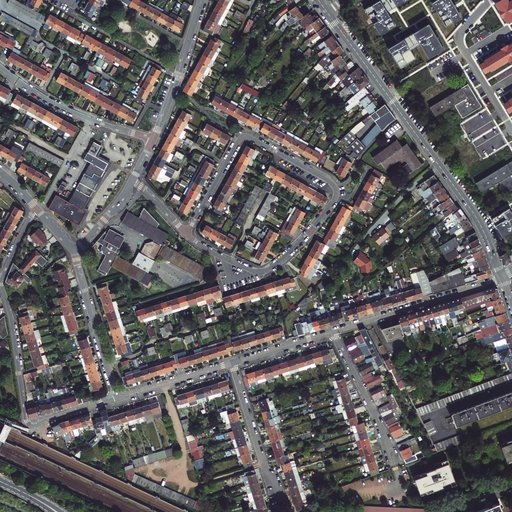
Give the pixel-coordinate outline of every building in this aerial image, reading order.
[(43,0),(42,0),(31,0),(29,6),(30,7),(34,9),(37,10),(40,5),(43,0)] [(89,0),(89,2),(102,9),(103,6),(106,2),(105,1),(102,0),(89,0)] [(137,9),(141,2),(138,0),(132,0),(130,5),(134,7),(137,9)] [(219,0),(220,0),(218,4),(226,8),(231,1),(229,0),(219,0)] [(276,11),(269,20),(272,23),(275,19),(276,19),(280,14),(293,5),(292,5),(299,0),(292,0),(290,2),(286,5),(276,11)] [(403,0),(377,0),(364,8),(379,33),(393,24),(385,11),(403,0)] [(449,0),(433,0),(430,2),(444,25),(459,16),(449,0)] [(511,2),(510,3),(508,0),(502,0),(497,3),(508,21),(511,18),(511,2)] [(99,13),(102,9),(89,2),(87,6),(84,10),(86,11),(84,14),(91,18),(95,11),(99,13)] [(144,13),(148,5),(141,2),(137,9),(140,11),(144,13)] [(215,8),(214,11),(224,17),(229,10),(226,8),(218,4),(215,8)] [(155,9),(148,5),(144,13),(147,15),(151,17),(155,9)] [(290,17),(300,10),(298,7),(296,5),(280,16),(275,22),(277,24),(285,15),(286,14),(288,17),(289,16),(290,17)] [(155,19),(158,21),(162,13),(155,9),(151,17),(155,19)] [(299,19),(304,15),(302,13),(300,10),(290,17),(286,20),(289,25),(299,19)] [(209,18),(220,24),(224,17),(214,11),(212,14),(209,18)] [(311,23),(320,16),(318,13),(314,15),(310,11),(304,15),(299,19),(305,27),(307,26),(311,23)] [(162,23),(165,24),(169,17),(162,13),(158,21),(162,23)] [(49,17),(45,24),(43,27),(48,30),(51,25),(54,27),(58,19),(55,17),(50,14),(49,17)] [(169,17),(165,24),(168,26),(172,29),(178,18),(171,14),(169,17)] [(320,16),(311,23),(307,26),(313,35),(317,32),(327,25),(324,21),(320,16)] [(181,19),(178,18),(172,29),(176,31),(179,32),(183,24),(179,22),(181,19)] [(205,30),(215,35),(221,25),(220,24),(209,18),(207,22),(205,26),(206,27),(205,30)] [(54,27),(61,31),(66,22),(63,21),(58,19),(54,27)] [(248,20),(242,33),(246,35),(252,22),(248,20)] [(61,31),(70,35),(75,27),(70,25),(66,22),(61,31)] [(427,23),(386,48),(398,68),(414,58),(409,49),(419,44),(427,57),(442,48),(427,23)] [(310,37),(312,40),(314,39),(315,41),(321,36),(324,40),(333,34),(330,29),(327,25),(317,32),(313,35),(310,37)] [(70,35),(68,38),(76,43),(78,40),(80,41),(85,33),(82,32),(83,32),(80,30),(75,27),(70,35)] [(4,33),(3,36),(13,42),(14,39),(4,33)] [(87,35),(85,33),(80,41),(91,47),(95,39),(90,36),(88,34),(87,35)] [(326,47),(337,39),(335,36),(333,34),(324,40),(319,45),(315,47),(313,49),(312,50),(314,53),(316,50),(317,51),(325,45),(326,47)] [(29,47),(32,49),(36,42),(33,40),(34,37),(31,35),(30,35),(26,43),(30,45),(29,47)] [(13,42),(3,36),(0,40),(0,44),(2,46),(5,48),(6,46),(9,48),(13,42)] [(208,46),(216,51),(219,47),(223,40),(216,36),(214,40),(212,39),(210,42),(208,46)] [(91,47),(98,52),(103,43),(99,41),(95,39),(91,47)] [(329,49),(331,51),(341,44),(339,41),(337,39),(326,47),(318,53),(317,54),(319,56),(329,49)] [(32,49),(39,53),(44,44),(41,43),(39,44),(36,42),(32,49)] [(482,63),(486,70),(491,67),(492,68),(510,57),(511,58),(511,57),(511,42),(509,44),(508,43),(504,46),(504,47),(486,59),(487,60),(482,63)] [(98,52),(106,56),(110,47),(106,45),(103,43),(98,52)] [(343,47),(341,44),(331,51),(323,58),(318,63),(324,68),(328,63),(332,60),(341,53),(345,50),(343,47)] [(206,50),(204,53),(212,58),(216,51),(208,46),(206,50)] [(106,56),(113,60),(117,52),(114,49),(110,47),(106,56)] [(11,62),(15,64),(19,56),(12,52),(8,60),(11,62)] [(101,58),(97,65),(100,66),(103,61),(106,56),(98,52),(96,55),(101,58)] [(116,62),(120,64),(125,56),(121,53),(117,52),(113,60),(116,62)] [(202,56),(199,61),(208,66),(212,58),(204,53),(202,56)] [(345,59),(341,53),(332,60),(328,63),(324,68),(329,72),(338,64),(342,68),(343,67),(348,64),(345,59)] [(19,66),(22,68),(26,60),(27,58),(20,54),(19,56),(15,64),(19,66)] [(129,58),(125,56),(120,64),(128,69),(133,60),(129,58)] [(25,70),(29,72),(33,64),(26,60),(22,68),(25,70)] [(197,65),(195,69),(204,74),(208,66),(199,61),(197,65)] [(353,63),(352,61),(348,64),(343,67),(344,68),(337,73),(341,79),(348,73),(346,70),(349,68),(349,69),(355,65),(353,63)] [(81,64),(77,62),(72,70),(76,73),(81,64)] [(150,64),(147,71),(158,77),(160,74),(162,70),(161,69),(162,67),(153,62),(151,65),(150,64)] [(32,74),(35,76),(40,68),(33,64),(29,72),(32,74)] [(40,68),(35,76),(40,78),(46,82),(53,70),(42,64),(40,68)] [(343,81),(347,86),(348,85),(349,86),(364,73),(361,69),(359,65),(343,81)] [(191,77),(199,81),(204,74),(195,69),(193,73),(191,77)] [(147,71),(142,79),(153,85),(156,81),(158,77),(147,71)] [(60,83),(64,85),(69,76),(61,72),(57,81),(60,83)] [(367,77),(364,73),(349,86),(348,85),(347,86),(339,93),(341,95),(337,98),(339,100),(347,94),(348,95),(353,91),(355,89),(354,89),(357,87),(360,91),(365,86),(370,81),(367,77)] [(69,76),(64,85),(68,87),(72,89),(76,80),(69,76)] [(183,91),(192,96),(197,85),(200,87),(202,83),(199,81),(191,77),(188,82),(183,91)] [(142,79),(139,85),(150,91),(151,88),(153,85),(142,79)] [(76,91),(79,93),(84,84),(76,80),(72,89),(76,91)] [(469,83),(431,106),(437,116),(456,104),(463,117),(482,106),(469,83)] [(83,95),(87,97),(92,89),(84,84),(79,93),(83,95)] [(251,88),(241,84),(238,87),(248,92),(251,88)] [(4,85),(0,92),(0,97),(6,101),(7,98),(10,99),(14,93),(11,91),(12,89),(8,87),(4,85)] [(150,91),(139,85),(137,90),(147,96),(148,94),(150,91)] [(368,90),(365,86),(360,91),(356,95),(351,99),(348,102),(351,104),(346,108),(349,112),(358,103),(371,93),(368,90)] [(248,92),(253,95),(258,98),(261,94),(251,88),(248,92)] [(90,99),(94,101),(99,92),(92,89),(87,97),(90,99)] [(98,103),(102,105),(107,97),(99,92),(94,101),(98,103)] [(136,97),(142,100),(144,97),(145,98),(146,96),(139,92),(136,97)] [(21,105),(25,97),(20,94),(18,93),(17,94),(14,93),(10,99),(21,105)] [(362,109),(375,98),(373,96),(371,93),(358,103),(362,109)] [(215,105),(219,107),(223,99),(216,95),(211,103),(215,105)] [(25,97),(21,105),(28,109),(33,101),(29,98),(25,97)] [(110,109),(114,101),(107,97),(102,105),(106,107),(110,109)] [(368,116),(371,114),(381,106),(378,102),(375,98),(362,109),(368,116)] [(21,105),(10,99),(8,103),(19,108),(21,105)] [(226,111),(231,103),(223,99),(219,107),(222,109),(226,111)] [(28,109),(36,113),(40,105),(37,103),(33,101),(28,109)] [(118,113),(122,105),(114,101),(110,109),(113,111),(118,113)] [(233,115),(237,107),(231,103),(226,111),(230,113),(233,115)] [(371,114),(376,121),(385,114),(390,110),(388,106),(385,103),(381,106),(371,114)] [(240,118),(246,107),(239,104),(237,107),(233,115),(237,116),(240,118)] [(36,113),(44,117),(48,109),(44,107),(40,105),(36,113)] [(129,109),(122,105),(118,113),(122,115),(125,117),(129,109)] [(140,109),(132,105),(131,106),(129,109),(125,117),(129,119),(133,121),(140,109)] [(179,117),(188,122),(194,111),(187,107),(185,110),(183,109),(181,113),(179,117)] [(243,120),(247,122),(253,111),(246,107),(240,118),(243,120)] [(48,109),(44,117),(51,121),(56,113),(52,111),(48,109)] [(264,117),(253,111),(247,122),(251,124),(254,126),(255,124),(258,126),(262,120),(264,117)] [(56,113),(51,121),(59,125),(63,117),(60,115),(56,113)] [(383,127),(390,120),(388,117),(385,114),(376,121),(377,121),(376,122),(376,124),(377,123),(378,123),(380,122),(381,122),(380,123),(383,127)] [(63,117),(59,125),(57,128),(64,132),(66,129),(70,121),(67,119),(63,117)] [(184,130),(188,122),(179,117),(177,121),(175,125),(184,130)] [(274,122),(264,117),(262,120),(272,126),(274,122)] [(268,133),(272,126),(262,120),(258,126),(261,128),(261,129),(263,131),(268,133)] [(74,123),(70,121),(66,129),(74,133),(79,125),(74,123)] [(303,121),(301,124),(308,129),(310,126),(303,121)] [(275,137),(281,126),(274,122),(272,126),(268,133),(271,135),(275,137)] [(357,158),(381,130),(376,124),(361,141),(356,135),(361,130),(365,127),(361,122),(356,126),(343,139),(355,151),(350,155),(354,157),(357,158)] [(202,132),(210,136),(215,128),(212,126),(207,123),(202,132)] [(187,132),(184,130),(175,125),(173,129),(171,133),(179,138),(182,139),(187,132)] [(288,130),(281,126),(275,137),(278,139),(282,141),(288,130)] [(210,136),(217,140),(222,132),(219,130),(215,128),(210,136)] [(295,134),(288,130),(282,141),(286,143),(289,145),(295,134)] [(226,134),(222,132),(217,140),(225,145),(230,136),(226,134)] [(166,141),(175,145),(179,138),(171,133),(168,137),(166,141)] [(293,147),(296,149),(303,138),(295,134),(289,145),(293,147)] [(300,151),(303,153),(307,145),(309,142),(303,138),(296,149),(300,151)] [(392,141),(390,143),(371,156),(377,164),(380,161),(385,169),(403,157),(407,162),(402,165),(408,174),(422,163),(411,148),(407,142),(402,146),(397,138),(392,141)] [(93,140),(87,151),(94,154),(97,149),(100,143),(93,140)] [(171,153),(175,145),(166,141),(165,144),(162,148),(171,153)] [(11,148),(5,145),(0,153),(3,154),(7,156),(11,148)] [(245,150),(243,153),(251,158),(256,150),(247,145),(245,150)] [(311,157),(315,149),(307,145),(303,153),(307,155),(311,157)] [(318,159),(321,160),(324,155),(326,151),(317,146),(315,149),(311,157),(314,159),(317,160),(318,159)] [(22,154),(11,148),(7,156),(12,159),(15,161),(16,160),(18,161),(22,154)] [(174,154),(171,153),(162,148),(160,152),(158,156),(166,160),(170,162),(174,154)] [(107,161),(94,154),(87,151),(84,157),(90,160),(104,167),(105,164),(107,161)] [(340,164),(348,168),(351,163),(354,157),(350,155),(349,155),(346,152),(344,157),(340,164)] [(241,157),(239,160),(247,165),(251,158),(243,153),(241,157)] [(26,156),(22,154),(18,161),(22,163),(19,170),(23,172),(26,174),(30,166),(23,162),(26,156)] [(206,155),(200,166),(203,168),(209,157),(206,155)] [(164,164),(166,160),(158,156),(156,160),(154,163),(174,174),(175,171),(164,164)] [(209,157),(203,168),(211,172),(213,167),(215,164),(213,163),(215,160),(209,157)] [(90,160),(85,171),(92,174),(94,170),(100,174),(101,171),(104,167),(90,160)] [(236,164),(234,168),(243,173),(247,165),(239,160),(236,164)] [(511,160),(477,182),(483,191),(502,180),(509,193),(511,191),(511,160)] [(172,177),(174,174),(154,163),(152,167),(150,171),(148,175),(156,179),(160,172),(165,174),(165,173),(172,177)] [(346,172),(348,168),(340,164),(335,171),(344,176),(346,172)] [(263,172),(273,178),(278,170),(273,167),(270,166),(269,167),(267,165),(263,172)] [(37,170),(30,166),(26,174),(29,176),(33,178),(37,170)] [(203,168),(199,175),(206,179),(208,176),(211,172),(203,168)] [(232,171),(230,175),(243,182),(244,183),(246,178),(241,176),(243,173),(234,168),(232,171)] [(371,175),(368,180),(376,184),(379,186),(382,182),(378,181),(383,173),(375,168),(371,175)] [(37,170),(33,178),(37,180),(41,182),(45,174),(37,170)] [(92,174),(85,171),(83,174),(96,181),(98,178),(100,174),(94,170),(92,174)] [(281,182),(285,174),(281,172),(278,170),(273,178),(281,182)] [(51,177),(45,174),(41,182),(43,183),(46,185),(51,177)] [(96,181),(83,174),(80,181),(93,188),(95,184),(96,181)] [(281,182),(288,186),(293,178),(289,176),(285,174),(281,182)] [(436,177),(434,174),(419,185),(421,188),(436,177)] [(199,175),(195,182),(203,186),(204,183),(206,179),(199,175)] [(228,179),(226,183),(237,189),(239,185),(241,186),(243,182),(230,175),(228,179)] [(422,189),(428,197),(443,186),(440,181),(436,177),(421,188),(422,189)] [(288,186),(296,191),(300,183),(297,180),(293,178),(288,186)] [(188,187),(191,189),(199,193),(201,190),(203,186),(195,182),(192,180),(188,187)] [(366,184),(364,188),(372,192),(375,194),(379,186),(376,184),(368,180),(366,184)] [(93,188),(80,181),(76,187),(89,194),(91,191),(93,188)] [(224,186),(222,190),(230,195),(233,191),(235,192),(237,189),(226,183),(224,186)] [(296,191),(303,195),(308,187),(304,184),(300,183),(296,191)] [(443,186),(428,197),(427,198),(431,203),(447,191),(445,189),(443,186)] [(89,194),(76,187),(73,194),(86,201),(88,198),(89,194)] [(303,195),(311,199),(316,191),(312,189),(308,187),(303,195)] [(362,192),(360,195),(373,203),(375,199),(370,196),(372,192),(364,188),(362,192)] [(187,196),(195,200),(197,196),(199,193),(191,189),(187,196)] [(422,189),(419,191),(425,200),(427,198),(428,197),(422,189)] [(220,194),(218,197),(226,202),(230,195),(222,190),(220,194)] [(319,203),(322,205),(328,198),(323,196),(323,195),(320,194),(316,191),(311,199),(319,203)] [(447,191),(431,203),(433,205),(435,208),(439,205),(451,197),(449,194),(447,191)] [(86,210),(83,208),(70,201),(56,194),(49,207),(50,208),(56,211),(79,223),(80,222),(83,217),(86,210)] [(86,201),(73,194),(70,201),(83,208),(84,205),(86,201)] [(357,201),(354,206),(357,208),(362,210),(364,208),(369,211),(373,203),(360,195),(357,201)] [(187,196),(183,203),(191,207),(193,204),(195,200),(187,196)] [(226,202),(218,197),(216,201),(213,205),(216,207),(214,210),(220,213),(222,214),(224,210),(222,209),(226,202)] [(451,197),(439,205),(435,208),(437,211),(439,213),(443,211),(454,202),(453,200),(451,197)] [(454,202),(443,211),(446,215),(458,207),(456,205),(454,202)] [(189,210),(191,207),(183,203),(182,206),(180,209),(188,213),(189,210)] [(351,219),(357,208),(354,206),(351,204),(348,203),(346,206),(344,205),(343,208),(340,212),(351,219)] [(460,205),(458,207),(448,215),(451,219),(445,223),(447,226),(450,224),(465,213),(462,209),(460,205)] [(11,213),(19,217),(20,214),(23,210),(15,206),(11,213)] [(156,239),(164,244),(159,254),(204,280),(209,270),(167,246),(170,241),(167,239),(169,234),(157,227),(160,223),(145,206),(142,212),(143,213),(140,217),(129,210),(123,221),(156,239)] [(290,213),(302,220),(304,216),(305,213),(294,207),(293,209),(291,208),(289,212),(290,213)] [(511,213),(508,208),(491,218),(502,236),(511,230),(511,213)] [(338,216),(336,220),(344,224),(347,226),(351,219),(340,212),(338,216)] [(8,220),(15,224),(17,221),(19,217),(11,213),(8,220)] [(286,220),(298,227),(300,223),(302,220),(290,213),(286,220)] [(465,213),(450,224),(451,226),(446,229),(448,231),(456,226),(468,218),(466,216),(465,213)] [(468,218),(456,226),(458,230),(470,222),(469,220),(468,218)] [(8,220),(4,227),(12,231),(13,227),(15,224),(8,220)] [(298,227),(286,220),(280,230),(289,235),(291,233),(293,234),(296,230),(298,227)] [(334,223),(332,227),(340,232),(343,233),(347,226),(344,224),(336,220),(334,223)] [(470,222),(458,230),(461,234),(473,226),(472,224),(470,222)] [(205,224),(201,232),(205,234),(208,236),(213,228),(205,224)] [(266,235),(274,239),(276,236),(278,232),(268,226),(265,231),(263,230),(262,233),(266,235)] [(0,234),(8,238),(10,234),(12,231),(4,227),(0,234)] [(40,227),(31,235),(38,243),(39,242),(42,245),(49,239),(46,236),(47,235),(43,231),(40,227)] [(113,264),(119,254),(123,247),(121,246),(126,235),(112,227),(109,231),(106,230),(98,239),(105,242),(102,249),(108,253),(99,269),(107,273),(108,271),(109,271),(113,264)] [(328,233),(325,238),(332,242),(336,244),(337,242),(338,243),(343,233),(340,232),(332,227),(328,233)] [(438,232),(434,227),(429,231),(432,236),(438,232)] [(213,228),(208,236),(212,238),(215,240),(220,232),(213,228)] [(373,239),(379,247),(390,238),(389,237),(392,235),(390,232),(388,229),(385,231),(384,230),(373,239)] [(220,232),(215,240),(219,242),(222,244),(227,236),(220,232)] [(466,248),(467,250),(480,243),(478,238),(476,232),(467,238),(468,239),(463,242),(464,245),(463,246),(465,249),(466,248)] [(227,236),(222,244),(226,246),(229,248),(236,237),(229,233),(227,236)] [(262,242),(270,246),(272,243),(274,239),(266,235),(262,242)] [(457,240),(456,237),(439,248),(447,261),(459,254),(456,250),(455,250),(454,248),(460,245),(457,240)] [(316,242),(314,246),(322,251),(326,253),(331,246),(334,248),(336,244),(332,242),(325,238),(324,241),(318,239),(316,242)] [(142,250),(135,263),(150,271),(159,254),(164,244),(156,239),(155,241),(148,241),(143,251),(142,250)] [(258,248),(266,253),(268,250),(270,246),(262,242),(259,240),(255,246),(258,248)] [(467,250),(466,251),(469,256),(482,249),(481,246),(480,243),(467,250)] [(312,251),(310,254),(318,258),(322,251),(314,246),(312,251)] [(67,253),(64,248),(58,251),(61,256),(67,253)] [(266,253),(258,248),(254,256),(262,260),(264,257),(266,253)] [(482,249),(469,256),(465,258),(466,260),(469,259),(471,262),(472,262),(485,256),(483,252),(482,249)] [(36,250),(31,256),(30,255),(29,255),(28,256),(28,257),(28,258),(29,259),(21,268),(25,272),(35,259),(43,266),(48,260),(44,255),(41,253),(40,254),(36,250)] [(503,267),(511,262),(511,250),(499,257),(503,267)] [(365,257),(359,252),(357,255),(356,256),(357,257),(352,262),(357,266),(358,266),(360,267),(361,273),(368,272),(368,269),(370,269),(369,262),(369,261),(365,258),(365,257)] [(119,254),(113,264),(149,284),(155,274),(150,271),(135,263),(119,254)] [(308,257),(306,261),(317,268),(321,260),(318,258),(310,254),(308,257)] [(486,260),(485,256),(472,262),(474,267),(472,267),(473,269),(488,264),(486,260)] [(311,279),(317,268),(306,261),(303,265),(301,269),(304,270),(301,274),(311,279)] [(31,278),(25,272),(21,268),(15,262),(7,281),(10,284),(12,281),(14,283),(18,286),(24,279),(29,283),(32,281),(31,278)] [(488,264),(473,269),(472,269),(474,274),(476,273),(477,274),(490,270),(489,267),(488,264)] [(442,291),(448,289),(447,284),(464,278),(465,278),(463,273),(465,272),(462,266),(429,281),(433,293),(442,291)] [(65,267),(55,270),(58,279),(60,279),(61,282),(70,279),(69,275),(68,276),(67,272),(65,267)] [(415,287),(418,298),(426,296),(433,293),(429,281),(423,269),(410,273),(413,284),(415,287)] [(476,273),(474,274),(474,275),(465,278),(464,278),(466,283),(474,281),(490,276),(491,273),(490,270),(477,274),(476,273)] [(287,278),(282,280),(285,288),(294,286),(295,289),(298,288),(295,278),(292,279),(291,277),(287,278)] [(447,284),(448,289),(466,283),(464,278),(447,284)] [(72,283),(70,279),(61,282),(62,286),(60,286),(63,296),(73,292),(72,286),(71,283),(72,283)] [(277,291),(285,288),(282,280),(278,281),(274,282),(277,291)] [(410,300),(413,299),(409,289),(409,287),(408,285),(404,287),(404,285),(405,285),(403,280),(400,281),(402,287),(407,301),(410,300)] [(100,296),(109,293),(106,281),(99,283),(100,287),(98,288),(99,291),(100,296)] [(270,284),(266,285),(269,293),(277,291),(274,282),(270,284)] [(321,282),(317,286),(320,296),(325,294),(321,282)] [(215,286),(211,288),(213,296),(222,294),(219,285),(215,286)] [(261,296),(269,293),(266,285),(262,286),(258,287),(261,296)] [(253,298),(261,296),(258,287),(254,288),(250,290),(253,298)] [(395,293),(398,304),(400,303),(402,303),(397,287),(393,289),(395,293)] [(399,287),(397,287),(402,303),(404,302),(407,301),(402,287),(400,288),(399,287)] [(409,289),(413,299),(415,299),(418,298),(415,287),(409,289)] [(463,305),(464,310),(481,304),(485,302),(501,297),(497,288),(495,287),(490,289),(461,298),(463,305)] [(213,296),(211,288),(207,289),(203,290),(205,299),(213,296)] [(205,299),(203,290),(199,291),(194,293),(197,301),(205,299)] [(253,298),(250,290),(245,291),(240,292),(243,301),(253,298)] [(385,308),(381,297),(380,295),(380,293),(379,290),(376,291),(379,298),(375,299),(379,310),(382,309),(385,308)] [(232,295),(235,304),(236,308),(240,307),(239,303),(243,301),(240,292),(236,294),(232,295)] [(102,300),(103,304),(112,302),(109,293),(100,296),(102,300)] [(190,294),(186,295),(189,304),(197,301),(194,293),(190,294)] [(60,298),(62,305),(71,302),(70,298),(69,295),(60,298)] [(182,297),(178,298),(180,306),(189,304),(186,295),(182,297)] [(223,298),(226,307),(235,304),(232,295),(228,296),(223,298)] [(394,305),(391,295),(386,296),(389,307),(392,306),(394,305)] [(342,297),(338,299),(344,320),(349,318),(354,317),(348,299),(343,301),(342,297)] [(501,297),(485,302),(486,304),(487,308),(502,302),(501,300),(501,297)] [(169,300),(172,309),(180,306),(178,298),(174,299),(169,300)] [(335,308),(339,321),(342,321),(344,320),(338,299),(338,298),(333,300),(335,308)] [(358,316),(355,305),(354,302),(353,299),(353,298),(348,299),(354,317),(356,316),(358,316)] [(463,305),(461,298),(458,299),(456,299),(460,312),(463,311),(463,313),(465,312),(464,310),(463,305)] [(379,310),(375,299),(370,301),(374,311),(376,310),(379,310)] [(451,301),(455,315),(460,313),(460,312),(456,299),(454,300),(451,301)] [(166,301),(161,303),(165,315),(173,313),(172,309),(169,300),(166,301)] [(298,302),(300,310),(308,308),(305,300),(298,302)] [(366,302),(369,313),(371,312),(374,311),(370,301),(366,302)] [(456,317),(455,315),(451,301),(449,302),(446,302),(450,316),(451,319),(456,317)] [(62,305),(65,314),(74,311),(72,307),(71,302),(62,305)] [(104,309),(106,313),(114,310),(112,302),(103,304),(104,309)] [(361,304),(364,314),(366,313),(369,313),(366,302),(361,304)] [(441,304),(445,317),(450,316),(446,302),(444,303),(441,304)] [(485,313),(504,307),(503,305),(502,302),(487,308),(488,310),(482,312),(482,314),(485,313)] [(157,304),(153,305),(155,314),(157,318),(165,315),(161,303),(157,304)] [(361,315),(364,314),(361,304),(355,305),(358,316),(361,315)] [(447,321),(445,317),(441,304),(439,305),(437,305),(442,322),(447,321)] [(148,307),(145,308),(147,316),(155,314),(153,305),(148,307)] [(442,322),(437,305),(434,306),(431,307),(435,322),(436,324),(442,322)] [(319,308),(320,311),(325,326),(327,325),(329,324),(325,311),(323,306),(319,308)] [(428,308),(425,309),(429,322),(430,324),(431,326),(433,326),(432,323),(435,322),(431,307),(428,308)] [(485,313),(487,318),(506,312),(505,309),(504,307),(485,313)] [(141,309),(137,310),(139,319),(144,317),(147,316),(145,308),(141,309)] [(337,322),(339,321),(335,308),(333,308),(333,310),(330,311),(334,323),(337,322)] [(332,324),(334,323),(330,311),(330,309),(325,311),(329,324),(332,324)] [(425,328),(431,326),(430,324),(429,322),(425,309),(423,310),(420,311),(424,326),(425,328)] [(23,324),(32,322),(28,310),(22,312),(23,315),(21,316),(22,321),(23,324)] [(114,310),(106,313),(107,317),(108,321),(117,318),(114,310)] [(311,319),(314,329),(317,328),(320,327),(315,313),(312,314),(311,310),(308,311),(311,319)] [(74,311),(65,314),(61,315),(64,324),(76,320),(75,316),(74,311)] [(325,326),(320,311),(315,313),(320,327),(323,326),(325,326)] [(425,328),(424,326),(420,311),(417,311),(415,312),(419,327),(420,330),(425,328)] [(419,327),(415,312),(411,313),(407,315),(412,334),(415,333),(414,328),(419,327)] [(474,332),(509,319),(507,315),(506,312),(487,318),(483,320),(483,321),(462,329),(465,335),(474,332)] [(398,317),(400,324),(402,331),(408,330),(409,335),(412,334),(407,315),(403,316),(398,317)] [(0,334),(3,339),(10,333),(5,316),(0,320),(0,334)] [(110,325),(111,329),(120,326),(117,318),(108,321),(110,325)] [(309,330),(314,329),(311,319),(306,321),(305,319),(301,320),(302,324),(295,326),(295,328),(292,329),(293,334),(296,333),(298,333),(303,332),(303,330),(307,329),(308,329),(309,330)] [(509,319),(474,332),(477,340),(479,339),(511,327),(510,323),(509,319)] [(76,320),(64,324),(66,331),(70,330),(71,334),(75,332),(74,329),(78,327),(77,324),(76,320)] [(32,322),(23,324),(25,329),(26,333),(34,330),(32,322)] [(391,326),(390,327),(382,329),(387,340),(404,335),(402,331),(400,324),(391,326)] [(120,326),(111,329),(112,333),(114,337),(122,335),(126,334),(123,325),(120,326)] [(489,343),(494,342),(511,335),(511,328),(511,327),(479,339),(482,346),(489,343)] [(281,328),(271,331),(274,339),(278,338),(281,337),(280,335),(283,334),(281,328)] [(377,364),(382,361),(365,328),(362,329),(359,330),(361,334),(367,344),(369,350),(373,348),(374,352),(371,353),(373,357),(377,364)] [(28,341),(37,338),(34,330),(26,333),(27,336),(28,341)] [(269,340),(274,339),(271,331),(263,333),(266,341),(269,340)] [(258,344),(256,336),(255,332),(251,333),(252,337),(248,338),(250,346),(255,345),(258,344)] [(477,340),(474,332),(465,335),(464,335),(467,344),(477,340)] [(266,341),(263,333),(256,336),(258,344),(262,342),(266,341)] [(357,347),(357,348),(367,344),(361,334),(356,337),(356,336),(353,338),(345,342),(349,351),(357,347)] [(89,342),(88,338),(85,338),(85,335),(78,337),(81,349),(90,346),(89,342)] [(115,342),(116,346),(125,343),(122,335),(114,337),(115,342)] [(495,346),(498,352),(509,348),(511,347),(511,335),(494,342),(495,346)] [(30,346),(31,350),(39,347),(37,338),(28,341),(30,346)] [(248,338),(240,340),(243,348),(247,347),(250,346),(248,338)] [(238,350),(243,348),(240,340),(232,343),(231,339),(227,340),(231,350),(234,349),(235,351),(238,350)] [(225,345),(217,347),(220,355),(224,354),(228,353),(227,351),(231,350),(227,340),(224,341),(225,345)] [(132,353),(131,349),(127,350),(125,343),(116,346),(117,349),(119,354),(121,353),(122,357),(132,353)] [(367,355),(371,353),(369,350),(367,344),(357,348),(349,352),(352,358),(355,363),(366,358),(364,354),(366,353),(367,355)] [(81,349),(84,357),(93,354),(92,350),(90,346),(81,349)] [(32,355),(33,358),(42,355),(39,347),(31,350),(32,355)] [(217,347),(210,349),(212,357),(216,356),(220,355),(217,347)] [(320,351),(323,360),(324,363),(327,362),(332,360),(331,357),(335,356),(333,348),(329,350),(329,348),(325,350),(320,351)] [(511,356),(511,353),(509,348),(498,352),(493,354),(497,365),(511,359),(511,356)] [(210,349),(202,352),(204,360),(208,359),(212,357),(210,349)] [(314,362),(323,360),(320,351),(316,352),(312,354),(314,362)] [(427,351),(418,354),(419,357),(421,361),(429,358),(427,351)] [(204,360),(202,352),(194,354),(197,362),(201,361),(204,360)] [(35,363),(36,367),(38,366),(39,369),(38,371),(49,367),(45,354),(42,355),(33,358),(35,363)] [(84,357),(87,365),(95,363),(94,358),(93,354),(84,357)] [(197,362),(194,354),(187,356),(189,364),(193,363),(197,362)] [(308,355),(305,356),(308,365),(309,368),(316,366),(314,362),(312,354),(308,355)] [(186,365),(189,364),(187,356),(175,360),(177,366),(181,365),(181,367),(186,365)] [(301,357),(297,359),(300,368),(308,365),(305,356),(301,357)] [(373,357),(367,359),(364,360),(356,364),(359,370),(363,377),(370,374),(379,369),(377,364),(373,357)] [(404,386),(389,358),(384,361),(389,370),(392,369),(391,371),(400,388),(404,386)] [(300,368),(297,359),(293,360),(288,361),(291,370),(300,368)] [(175,360),(164,363),(167,371),(171,370),(174,369),(173,367),(177,366),(175,360)] [(284,362),(280,364),(283,373),(291,370),(288,361),(284,362)] [(89,373),(98,371),(97,367),(95,363),(87,365),(89,373)] [(164,363),(156,366),(159,374),(163,373),(167,371),(164,363)] [(142,365),(139,366),(140,368),(143,379),(148,377),(151,376),(147,364),(142,366),(142,365)] [(283,373),(280,364),(276,365),(272,366),(275,375),(276,378),(284,375),(283,373)] [(156,366),(149,368),(151,376),(156,375),(159,374),(156,366)] [(269,367),(264,369),(266,378),(275,375),(272,366),(269,367)] [(140,368),(133,370),(136,381),(140,380),(143,379),(140,368)] [(266,378),(264,369),(260,370),(255,371),(258,380),(266,378)] [(136,381),(133,370),(125,372),(126,375),(122,376),(125,384),(131,382),(136,381)] [(92,382),(101,379),(99,375),(98,371),(89,373),(92,382)] [(247,387),(250,386),(249,383),(258,380),(255,371),(251,373),(247,374),(247,376),(244,377),(247,387)] [(420,415),(438,408),(441,407),(511,380),(511,372),(416,408),(420,415)] [(342,374),(329,379),(330,382),(332,382),(335,389),(338,388),(347,385),(345,380),(344,378),(343,378),(342,374)] [(372,377),(370,374),(363,377),(366,383),(365,383),(366,383),(368,388),(382,381),(381,380),(379,375),(375,378),(374,376),(372,377)] [(102,383),(101,379),(92,382),(94,390),(103,388),(102,383)] [(224,382),(219,383),(223,397),(225,397),(225,395),(231,393),(228,381),(224,382)] [(223,397),(219,383),(215,385),(211,386),(214,395),(218,394),(219,398),(223,397)] [(348,389),(347,385),(338,388),(341,395),(349,393),(348,389)] [(214,395),(211,386),(207,387),(203,389),(207,403),(211,402),(211,400),(215,399),(214,395)] [(39,397),(44,414),(48,413),(51,412),(47,401),(46,398),(42,399),(41,398),(42,397),(38,387),(36,388),(39,397)] [(380,394),(383,393),(385,397),(386,397),(387,397),(382,388),(371,394),(373,398),(375,401),(382,398),(380,394)] [(77,398),(76,394),(74,395),(73,392),(72,393),(71,389),(70,389),(71,393),(74,405),(76,404),(79,404),(77,398)] [(207,403),(203,389),(199,390),(195,391),(199,405),(207,403)] [(74,405),(71,393),(68,394),(67,390),(65,391),(70,406),(72,406),(74,405)] [(64,395),(61,396),(65,408),(68,407),(70,406),(65,391),(63,391),(64,395)] [(199,405),(195,391),(191,392),(186,394),(189,403),(191,408),(199,405)] [(511,405),(511,391),(508,393),(508,391),(505,393),(505,394),(486,401),(485,400),(482,401),(483,402),(466,408),(466,407),(462,409),(463,410),(451,414),(452,416),(446,419),(448,424),(454,421),(456,426),(511,405)] [(82,396),(84,401),(90,399),(88,392),(82,394),(82,396)] [(55,394),(57,398),(60,409),(62,409),(65,408),(61,396),(59,397),(58,393),(55,394)] [(344,403),(347,402),(351,401),(350,397),(349,393),(341,395),(343,403),(344,403)] [(189,403),(186,394),(182,395),(178,396),(179,397),(181,405),(189,403)] [(55,411),(51,395),(49,396),(50,400),(47,401),(51,412),(53,412),(55,411)] [(60,409),(57,398),(54,399),(53,395),(51,395),(55,411),(59,410),(60,409)] [(42,415),(44,414),(39,397),(37,398),(37,401),(35,401),(39,416),(42,415)] [(264,399),(259,400),(261,406),(263,412),(275,408),(273,400),(270,401),(269,397),(265,398),(264,399)] [(388,401),(390,404),(393,409),(398,407),(394,398),(388,401)] [(35,401),(29,403),(31,418),(35,417),(39,416),(35,401)] [(351,401),(347,402),(344,403),(346,410),(354,408),(353,405),(351,401)] [(151,404),(154,413),(162,410),(160,402),(155,403),(151,404)] [(346,410),(344,403),(343,403),(340,404),(337,405),(338,408),(339,408),(340,412),(343,411),(346,410)] [(154,413),(151,404),(147,406),(143,407),(145,416),(154,413)] [(138,418),(145,416),(143,407),(139,408),(135,409),(138,418)] [(264,415),(265,419),(278,415),(276,408),(275,408),(263,412),(264,415)] [(355,413),(355,411),(354,408),(346,410),(349,418),(356,415),(355,413)] [(107,428),(107,429),(110,427),(108,421),(111,420),(110,417),(108,410),(108,409),(102,411),(103,417),(107,428)] [(127,412),(130,421),(138,418),(135,409),(131,411),(127,412)] [(227,411),(228,414),(231,423),(240,420),(238,415),(237,412),(236,412),(235,409),(228,411),(227,411)] [(385,422),(387,426),(396,421),(391,410),(390,411),(387,412),(384,413),(381,414),(385,422)] [(121,423),(130,421),(127,412),(124,413),(119,415),(121,423)] [(94,420),(92,414),(89,415),(87,416),(89,424),(91,430),(93,429),(93,426),(95,426),(94,420)] [(121,423),(119,415),(116,416),(110,417),(111,420),(113,426),(121,423)] [(266,423),(267,427),(275,424),(278,423),(281,422),(279,415),(278,415),(265,419),(266,423)] [(349,418),(351,425),(352,425),(356,424),(359,423),(357,419),(356,415),(349,418)] [(85,429),(82,417),(80,418),(77,419),(81,433),(86,431),(85,429)] [(98,433),(102,432),(101,429),(107,428),(103,417),(99,418),(94,420),(95,426),(98,433)] [(81,433),(77,419),(75,419),(72,420),(74,429),(76,434),(81,433)] [(240,420),(231,423),(233,431),(242,429),(241,424),(240,420)] [(437,432),(435,430),(434,426),(431,420),(424,424),(430,436),(437,432)] [(356,424),(358,432),(367,429),(366,428),(365,425),(365,422),(364,421),(359,423),(356,424)] [(193,434),(190,422),(189,422),(183,424),(186,436),(193,434)] [(59,425),(53,427),(57,437),(65,434),(62,423),(59,425)] [(394,439),(397,437),(397,436),(403,434),(397,423),(388,427),(391,433),(394,439)] [(268,430),(270,435),(278,432),(275,424),(267,427),(268,430)] [(242,429),(233,431),(236,439),(245,437),(243,433),(242,429)] [(358,440),(361,439),(369,436),(368,432),(367,429),(358,432),(355,433),(357,440),(358,440)] [(278,432),(270,435),(271,438),(272,442),(280,440),(283,439),(281,431),(278,432)] [(460,435),(457,436),(453,437),(434,444),(437,451),(462,442),(460,435)] [(361,439),(363,447),(372,444),(370,440),(369,436),(361,439)] [(245,437),(236,439),(238,447),(247,445),(246,440),(245,437)] [(414,437),(409,439),(412,445),(417,444),(414,437)] [(511,439),(500,444),(508,463),(511,461),(511,439)] [(280,440),(272,442),(273,445),(274,450),(283,447),(280,440)] [(362,456),(363,456),(374,452),(373,448),(372,444),(363,447),(361,448),(360,448),(362,456)] [(408,447),(406,448),(403,449),(400,450),(403,456),(404,459),(406,463),(424,456),(422,453),(421,451),(415,454),(412,448),(418,446),(417,444),(412,445),(408,447)] [(172,445),(165,447),(167,454),(174,452),(172,445)] [(247,445),(238,447),(241,455),(249,452),(248,449),(247,445)] [(158,457),(167,454),(165,447),(156,450),(158,457)] [(276,454),(277,457),(285,455),(283,447),(274,450),(276,454)] [(71,450),(70,453),(81,460),(85,453),(78,449),(76,453),(71,450)] [(156,450),(148,452),(151,459),(158,457),(156,450)] [(200,459),(198,451),(192,453),(194,461),(200,459)] [(148,452),(140,454),(142,462),(151,459),(148,452)] [(249,452),(241,455),(244,468),(252,465),(251,461),(252,461),(251,456),(249,452)] [(374,452),(363,456),(366,463),(368,463),(377,460),(376,457),(374,452)] [(140,454),(132,457),(133,460),(134,464),(142,462),(140,454)] [(285,455),(277,457),(278,461),(279,465),(283,464),(287,462),(285,455)] [(200,459),(194,461),(197,469),(206,466),(203,458),(200,459)] [(420,495),(442,487),(443,489),(456,484),(447,459),(434,464),(435,468),(414,476),(420,495)] [(379,466),(377,460),(368,463),(371,470),(372,470),(374,475),(381,472),(379,466)] [(294,469),(291,461),(287,462),(283,464),(284,467),(286,472),(294,469)] [(133,472),(135,467),(134,464),(126,467),(129,479),(133,472)] [(253,469),(244,472),(245,476),(247,476),(249,483),(258,480),(257,477),(256,473),(254,473),(253,469)] [(296,477),(294,469),(286,472),(287,475),(288,479),(296,477)] [(296,477),(288,479),(289,483),(290,487),(298,485),(296,477)] [(249,483),(252,491),(261,489),(259,484),(258,480),(249,483)] [(298,485),(290,487),(292,491),(293,495),(301,492),(298,485)] [(252,491),(254,499),(263,496),(262,492),(261,489),(252,491)] [(303,500),(301,492),(293,495),(294,498),(295,502),(303,500)] [(264,501),(263,496),(254,499),(257,508),(266,505),(264,501)] [(194,508),(200,510),(204,503),(200,500),(197,501),(194,508)] [(303,500),(295,502),(297,506),(298,511),(301,511),(305,511),(304,507),(305,507),(303,500)] [(475,511),(503,511),(500,502),(475,511)]
